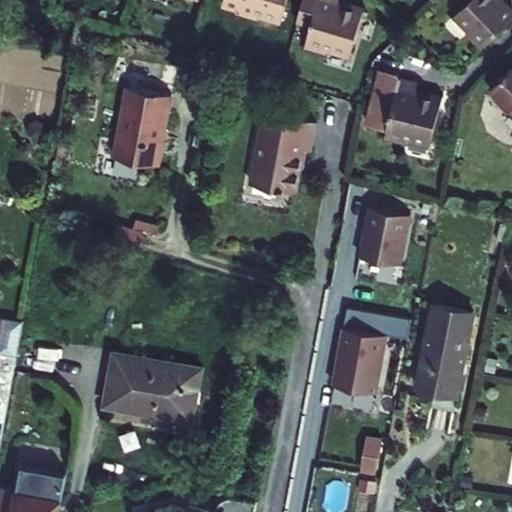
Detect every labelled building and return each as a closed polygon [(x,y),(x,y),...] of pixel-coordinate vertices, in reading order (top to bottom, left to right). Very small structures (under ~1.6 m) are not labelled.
[(225,0),(224,5),(238,9),(237,12),(259,18),(260,15),(282,22),(288,0),(225,0)] [(303,0),(298,21),(312,25),(306,45),(328,52),(329,49),(351,56),(365,7),(340,0),(303,0)] [(482,48),(511,18),(511,8),(504,0),(469,0),(454,15),(469,31),(467,33),(482,48)] [(511,67),(491,88),(497,94),(497,101),(505,110),(511,109),(511,67)] [(187,83),(201,86),(204,71),(190,68),(187,83)] [(416,89),(418,81),(400,77),(397,73),(381,69),(368,124),(388,129),(386,137),(408,142),(408,139),(431,145),(443,96),(416,89)] [(115,155),(160,163),(172,94),(128,86),(115,155)] [(262,112),(249,182),(294,190),(301,149),(308,150),(314,121),(262,112)] [(33,142),(47,136),(41,123),(27,129),(33,142)] [(361,255),(401,263),(411,214),(371,206),(361,255)] [(139,219),(137,225),(158,232),(160,226),(139,219)] [(143,231),(119,224),(113,243),(137,250),(143,231)] [(476,310),(437,302),(420,382),(459,390),(476,310)] [(0,398),(9,401),(23,321),(0,316),(0,398)] [(394,328),(348,321),(340,381),(385,387),(394,328)] [(114,350),(105,405),(193,420),(203,366),(114,350)] [(486,370),(496,371),(498,359),(488,357),(486,370)] [(0,420),(5,422),(9,401),(0,398),(0,420)] [(486,421),(489,408),(479,406),(476,418),(486,421)] [(368,435),(362,470),(376,472),(382,438),(368,435)] [(58,511),(67,469),(23,461),(18,486),(3,483),(0,497),(0,509),(13,511),(58,511)] [(473,487),(475,476),(464,474),(461,484),(473,487)] [(222,500),(215,509),(189,502),(187,508),(174,504),(156,507),(154,511),(147,511),(146,511),(254,511),(257,501),(226,497),(222,500)]
